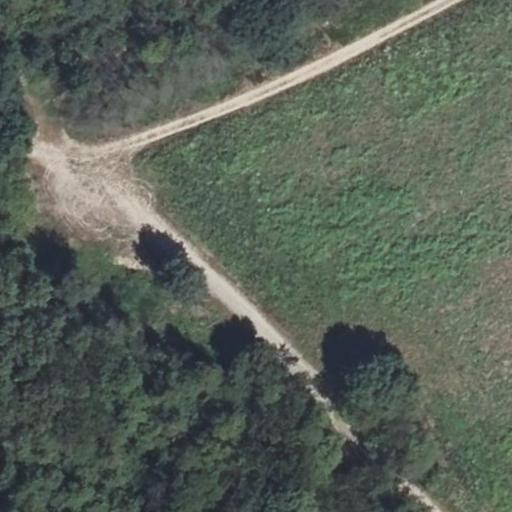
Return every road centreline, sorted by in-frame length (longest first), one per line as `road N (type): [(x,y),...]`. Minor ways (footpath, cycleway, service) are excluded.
road 1 (track): [(439,511),(313,384),(125,215),(85,157),(0,127)]
road 2 (track): [(85,157),(198,125),(454,0)]
road 3 (track): [(239,0),(0,103)]
